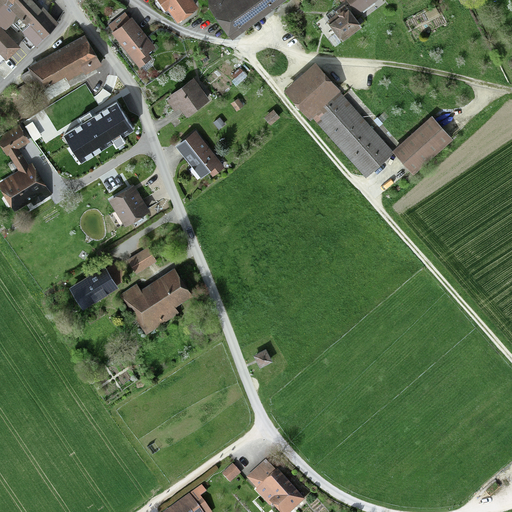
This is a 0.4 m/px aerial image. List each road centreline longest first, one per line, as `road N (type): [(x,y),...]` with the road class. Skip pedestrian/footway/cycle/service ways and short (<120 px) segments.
road 1 (track): [(511,358),(241,44),(405,65),(511,89)]
road 2 (residential): [(385,511),(328,487),(265,423),(138,98),(74,9)]
road 3 (track): [(265,423),(145,511)]
